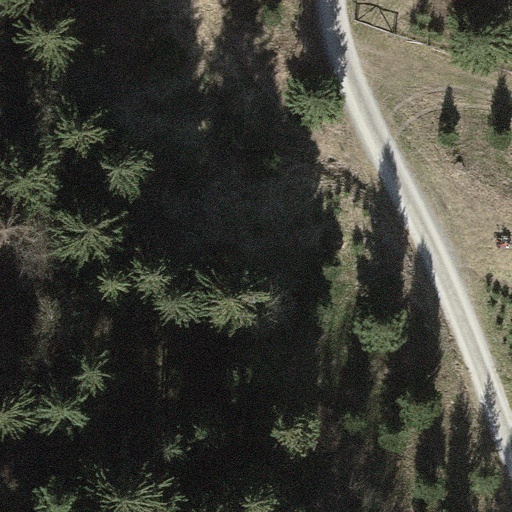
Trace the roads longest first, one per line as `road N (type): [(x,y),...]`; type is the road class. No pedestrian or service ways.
road 1 (track): [(511,450),(424,231),(344,91),(326,0)]
road 2 (track): [(511,88),(329,28),(374,27),(405,0)]
